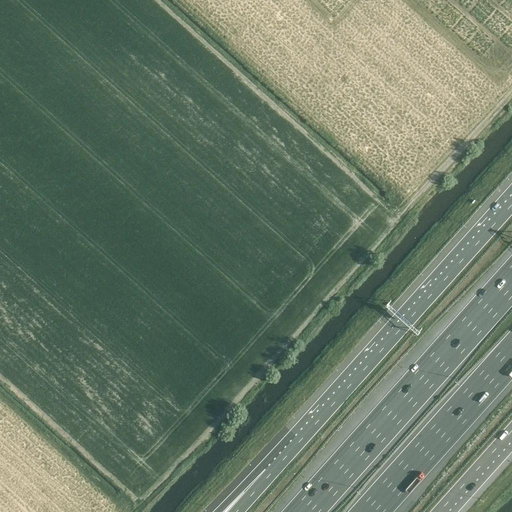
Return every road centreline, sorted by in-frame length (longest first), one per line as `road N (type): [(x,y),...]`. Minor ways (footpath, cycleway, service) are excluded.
road 1 (motorway): [(511,203),(270,472)]
road 2 (motorway): [(511,278),(303,511)]
road 3 (motorway): [(373,511),(511,357)]
